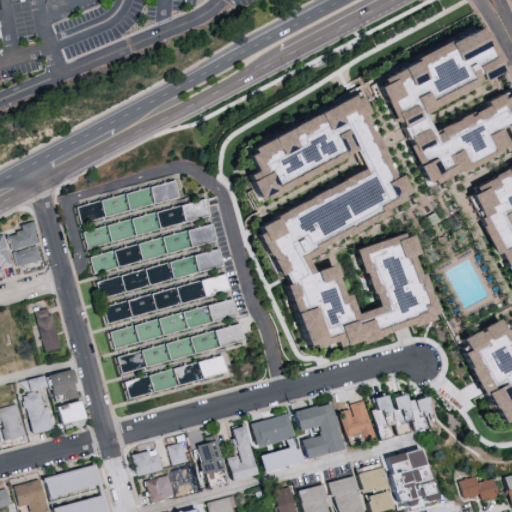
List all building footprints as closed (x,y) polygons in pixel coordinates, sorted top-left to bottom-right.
[(470,26),(493,71),(419,110),(429,131),(508,89),(511,97),(511,142),(428,186),(371,78),(470,26)] [(244,158),(264,198),(348,155),(361,175),(261,229),(289,292),(309,349),(354,337),(355,345),(436,316),(402,237),(357,252),(375,309),(352,318),(334,267),(308,279),(294,253),(402,199),(348,101),(244,158)] [(454,345),(498,428),(511,420),(511,235),(510,231),(503,219),(511,214),(511,167),(467,191),(511,276),(511,350),(497,322),(454,345)] [(113,420),(250,385),(198,182),(178,175),(56,206),(113,420)] [(9,249),(36,244),(31,221),(17,224),(19,231),(6,234),(9,249)] [(0,265),(9,264),(3,236),(0,236),(0,265)] [(39,260),(36,245),(11,252),(15,266),(39,260)] [(55,348),(49,307),(33,310),(39,351),(55,348)] [(27,434),(51,429),(47,406),(42,407),(38,389),(44,388),(45,396),(56,394),(57,399),(72,396),(68,370),(21,378),(24,394),(20,395),(27,434)] [(372,440),(432,426),(429,414),(423,415),(418,396),(401,400),(399,391),(362,399),(362,400),(346,404),(347,409),(336,412),(343,440),(371,434),(372,440)] [(53,424),(83,418),(79,399),(49,405),(53,424)] [(341,451),(330,402),(288,411),(292,430),(307,427),(310,436),(297,439),(299,448),(294,449),(291,438),(266,444),(268,453),(256,455),(259,470),(341,451)] [(21,435),(15,404),(0,407),(0,433),(1,440),(21,435)] [(291,436),(285,413),(245,423),(251,446),(291,436)] [(223,457),(228,480),(253,475),(243,425),(228,428),(233,455),(223,457)] [(222,470),(215,440),(192,444),(199,475),(222,470)] [(186,461),(181,442),(164,446),(169,466),(186,461)] [(294,489),(298,511),(294,511),(288,486),(271,490),(275,511),(373,511),(394,507),(394,509),(434,499),(431,485),(427,486),(418,448),(378,457),(379,462),(351,469),(353,476),(294,489)] [(158,470),(154,449),(127,455),(131,476),(158,470)] [(46,511),(103,511),(98,487),(97,487),(92,464),(38,477),(46,511)] [(505,505),(511,503),(511,474),(501,476),(505,505)] [(171,496),(166,475),(142,481),(147,502),(171,496)] [(454,482),(459,499),(475,494),(478,501),(497,495),(492,478),(477,483),(475,475),(454,482)] [(0,506),(9,504),(5,488),(0,488),(0,506)] [(232,511),(228,496),(203,502),(205,511),(232,511)]
